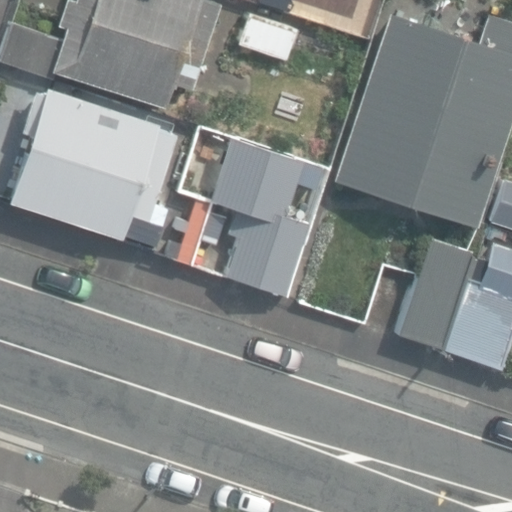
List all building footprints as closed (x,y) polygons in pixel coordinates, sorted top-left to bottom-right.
[(212,0),(76,0),(56,69),(182,105),(212,0)] [(55,22),(16,5),(0,42),(0,61),(32,76),(55,22)] [(292,24),(242,8),(231,42),(281,58),(292,24)] [(330,177),(473,225),(511,107),(511,21),(483,12),(474,38),(386,9),(330,177)] [(154,247),(155,247),(168,205),(152,200),(173,135),(153,129),(155,122),(42,87),(40,92),(31,89),(18,131),(25,133),(4,200),(154,247)] [(235,233),(223,276),(281,296),(306,218),(283,210),(299,160),(225,132),(205,197),(230,205),(223,229),(235,233)] [(511,183),(498,179),(484,220),(511,229),(511,183)] [(394,331),(495,366),(511,317),(511,242),(492,236),(477,280),(461,275),(473,240),(431,225),(394,331)]
